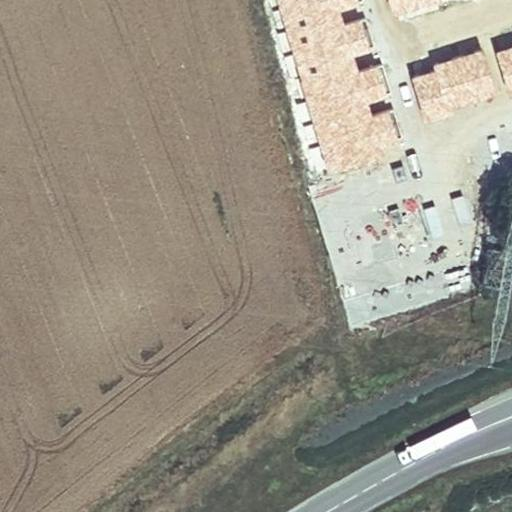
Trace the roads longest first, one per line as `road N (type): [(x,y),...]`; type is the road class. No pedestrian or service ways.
road 1 (secondary): [(332,511),(420,458),(511,420)]
road 2 (unknown): [(363,112),(511,69)]
